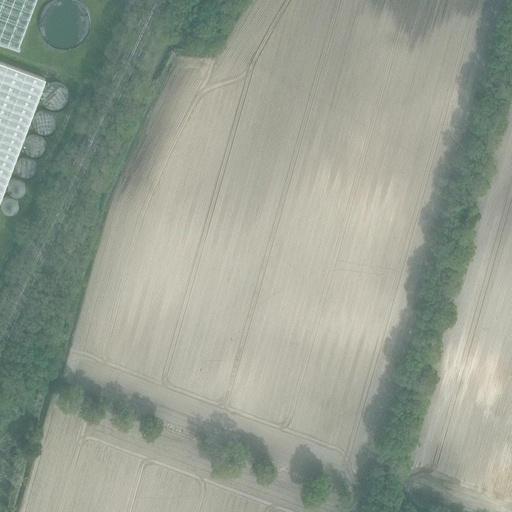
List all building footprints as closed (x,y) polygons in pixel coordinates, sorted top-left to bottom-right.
[(0,0),(0,40),(18,48),(36,0),(0,0)] [(88,30),(88,25),(88,21),(87,16),(85,13),(83,10),(78,6),(75,4),(71,2),(67,2),(61,2),(57,3),(53,5),(50,7),(47,10),(44,15),(42,20),(42,24),(42,28),(43,33),(45,37),(47,40),(50,43),(55,46),(57,47),(63,48),(69,48),(73,47),(78,44),(81,42),(84,39),(86,34),(88,30)] [(0,197),(45,78),(0,61),(0,197)] [(57,82),(55,82),(52,82),(50,83),(48,84),(46,85),(44,87),(43,89),(42,91),(41,94),(41,96),(41,99),(42,101),(43,103),(44,105),(46,107),(48,108),(50,109),(52,110),(55,110),(57,110),(59,109),(62,108),(64,107),(65,105),(67,103),(68,101),(68,99),(69,96),(68,94),(68,91),(67,89),(65,87),(64,85),(62,84),(59,83),(57,82)] [(47,111),(45,110),(43,111),(41,111),(39,112),(37,113),(35,115),(34,116),(33,118),(33,120),(32,123),(33,125),(33,127),(34,129),(35,130),(37,132),(39,133),(41,134),(43,135),(45,135),(47,135),(49,134),(51,133),(53,132),(54,130),(55,129),(56,127),(57,125),(57,123),(57,120),(56,118),(55,116),(54,115),(53,113),(51,112),(49,111),(47,111)] [(36,135),(34,135),(32,135),(31,135),(29,136),(27,137),(26,139),(25,140),(24,142),(23,144),(23,146),(23,148),(24,150),(25,152),(26,153),(27,155),(29,156),(31,157),(32,157),(34,158),(36,157),(38,157),(40,156),(42,155),(43,153),(44,152),(45,150),(46,148),(46,146),(46,144),(45,142),(44,140),(43,139),(42,137),(40,136),(38,135),(36,135)] [(28,158),(26,158),(24,158),(22,158),(21,159),(19,160),(18,161),(17,163),(16,164),(15,166),(15,168),(15,170),(16,172),(17,173),(18,175),(19,176),(21,177),(22,178),(24,178),(26,178),(28,178),(29,178),(31,177),(33,176),(34,175),(35,173),(36,172),(36,170),(36,168),(36,166),(36,164),(35,163),(34,161),(33,160),(31,159),(29,158),(28,158)] [(18,179),(16,179),(15,179),(13,179),(12,180),(11,181),(10,182),(9,183),(8,184),(8,186),(8,187),(8,189),(8,190),(9,192),(10,193),(11,194),(12,195),(13,196),(15,196),(16,196),(18,196),(19,196),(21,195),(22,194),(23,193),(24,192),(24,190),(25,189),(25,187),(25,186),(24,184),(24,183),(23,182),(22,181),(21,180),(19,179),(18,179)] [(11,197),(10,197),(8,197),(7,197),(5,198),(4,199),(3,200),(2,201),(1,203),(1,204),(1,206),(1,207),(1,209),(2,210),(3,211),(4,212),(5,213),(7,214),(8,214),(10,214),(11,214),(13,214),(14,213),(15,212),(16,211),(17,210),(18,209),(18,207),(18,206),(18,204),(18,203),(17,201),(16,200),(15,199),(14,198),(13,197),(11,197)]
